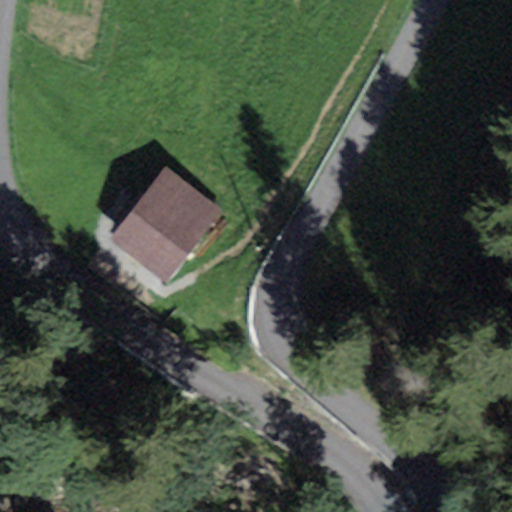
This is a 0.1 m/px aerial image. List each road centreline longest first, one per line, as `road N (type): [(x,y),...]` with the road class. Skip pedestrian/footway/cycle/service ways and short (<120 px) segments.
road 1 (unclassified): [(333,499),(37,251),(14,94),(25,0)]
road 2 (unclassified): [(511,54),(333,499)]
